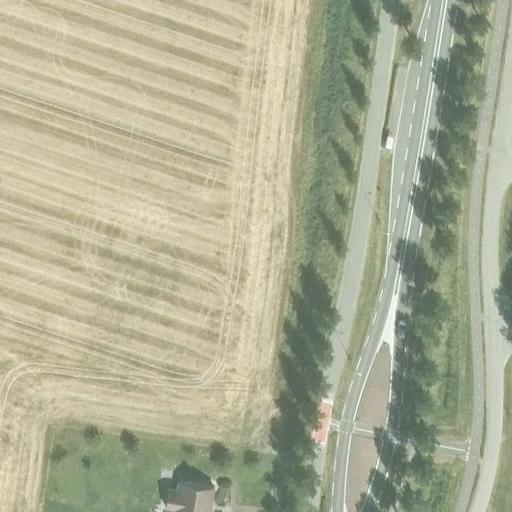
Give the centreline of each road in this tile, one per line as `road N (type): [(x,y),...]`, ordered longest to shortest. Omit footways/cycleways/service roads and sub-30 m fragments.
road 1 (unclassified): [(307,511),(357,236),(388,0)]
road 2 (unclassified): [(477,511),(493,419),(487,244),(511,61)]
road 3 (secondary): [(394,294),(443,0)]
road 4 (secondary): [(394,294),(344,427),(336,511)]
road 5 (secondary): [(367,511),(394,399),(394,294)]
